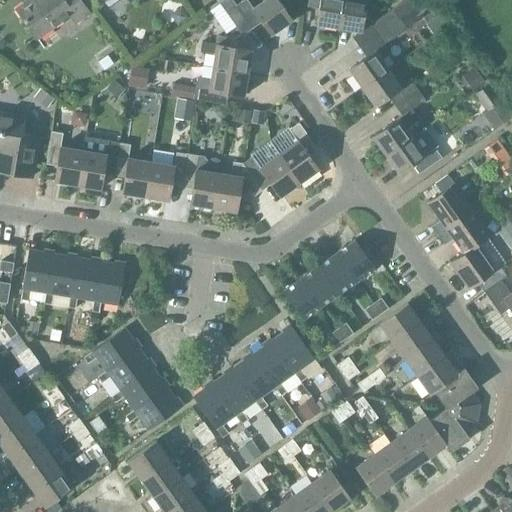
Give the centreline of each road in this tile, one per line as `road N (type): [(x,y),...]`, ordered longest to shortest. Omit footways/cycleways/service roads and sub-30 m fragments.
road 1 (residential): [(0,213),(252,256),(271,252),(365,189)]
road 2 (residential): [(511,380),(492,366),(365,189)]
road 3 (residential): [(428,511),(493,464),(511,394)]
road 4 (residential): [(365,189),(289,80),(290,64)]
